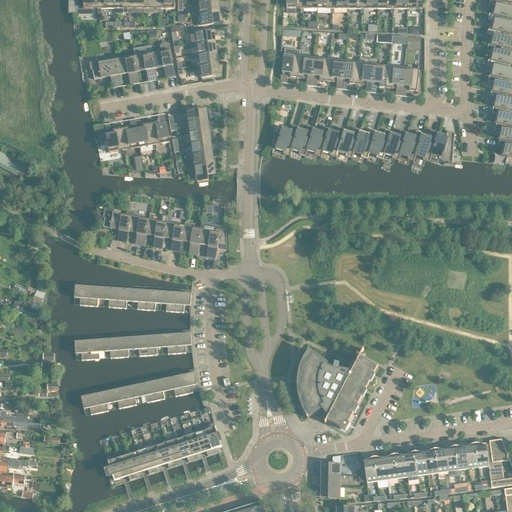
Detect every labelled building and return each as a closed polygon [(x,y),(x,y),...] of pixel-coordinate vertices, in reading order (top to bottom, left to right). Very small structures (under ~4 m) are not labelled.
[(98,13),(99,13),(99,0),(83,0),(84,0),(80,0),(80,13),(91,13),(91,9),(98,9),(98,13)] [(101,9),(114,9),(114,0),(99,0),(99,13),(101,13),(101,9)] [(128,13),(129,13),(129,0),(114,0),(114,9),(128,9),(128,13)] [(131,9),(144,9),(144,0),(129,0),(129,13),(131,13),(131,9)] [(158,13),(159,13),(159,0),(144,0),(144,9),(158,9),(158,13)] [(159,0),(159,13),(161,13),(161,9),(175,9),(174,0),(159,0)] [(300,13),(302,13),(301,0),(286,0),(287,9),(287,13),(295,13),(295,9),(300,9),(300,13)] [(304,9),(317,9),(316,0),(301,0),(302,13),(304,13),(304,9)] [(330,13),(332,13),(331,0),(316,0),(317,9),(330,9),(330,13)] [(334,9),(347,9),(346,0),(331,0),(332,13),(334,13),(334,9)] [(360,13),(362,13),(361,0),(346,0),(347,9),(360,9),(360,13)] [(364,9),(377,9),(376,0),(361,0),(362,13),(364,13),(364,9)] [(390,13),(392,13),(391,0),(376,0),(377,9),(390,9),(390,13)] [(394,9),(407,9),(406,0),(391,0),(392,13),(394,13),(394,9)] [(406,0),(407,9),(420,9),(420,13),(422,13),(422,9),(422,0),(406,0)] [(489,13),(511,18),(511,3),(497,0),(490,0),(489,5),(494,6),(492,14),(489,13)] [(199,3),(200,13),(219,12),(218,1),(199,3)] [(219,12),(200,13),(202,26),(213,25),(213,22),(219,21),(220,21),(219,12)] [(488,28),(488,29),(511,34),(511,18),(489,13),(488,20),(492,21),(491,29),(488,28)] [(184,25),(171,27),(171,33),(185,31),(184,25)] [(409,26),(408,34),(416,34),(417,26),(409,26)] [(488,44),(511,49),(511,47),(511,34),(488,29),(487,35),(491,36),(490,44),(488,44)] [(195,33),(196,44),(215,42),(213,31),(195,33)] [(407,52),(408,37),(398,37),(397,51),(407,52)] [(408,37),(407,44),(407,48),(419,49),(420,38),(408,37)] [(196,44),(198,55),(216,52),(215,42),(196,44)] [(153,49),(151,49),(155,69),(164,67),(166,69),(167,78),(174,77),(174,78),(175,78),(169,44),(160,45),(161,52),(154,53),(153,49)] [(488,59),(511,65),(511,64),(511,61),(511,49),(488,44),(487,50),(491,51),(489,59),(488,59)] [(150,54),(134,57),(137,72),(146,71),(148,72),(149,81),(156,80),(156,81),(157,81),(155,69),(151,49),(149,50),(150,54)] [(297,78),(300,51),(300,50),(285,49),(282,72),(290,73),(289,77),(297,78)] [(305,75),(312,75),(314,58),(301,57),(302,51),(300,51),(297,78),(305,79),(305,75)] [(198,55),(199,66),(218,63),(216,52),(198,55)] [(118,55),(116,56),(119,75),(120,75),(128,74),(130,75),(132,84),(138,83),(139,84),(137,72),(134,57),(119,59),(118,55)] [(319,80),(327,81),(330,55),(328,55),(327,60),(314,58),(312,75),(319,76),(319,80)] [(335,78),(342,79),(344,61),(331,60),(331,56),(330,55),(327,81),(334,82),(335,78)] [(119,75),(116,56),(110,56),(111,61),(99,63),(99,62),(98,63),(91,64),(94,80),(110,77),(112,78),(114,87),(121,86),(121,87),(122,87),(120,75),(119,75)] [(349,84),(356,85),(359,59),(358,59),(357,63),(344,61),(342,79),(349,80),(349,84)] [(365,81),(372,82),(374,65),(361,63),(361,59),(359,59),(356,85),(364,86),(365,81)] [(489,75),(511,80),(511,79),(511,80),(511,77),(511,65),(488,59),(487,66),(491,67),(490,75),(489,75)] [(379,87),(386,88),(389,62),(388,62),(387,66),(374,65),(372,82),(379,83),(379,87)] [(394,85),(402,85),(404,68),(390,67),(391,62),(389,62),(386,88),(394,89),(394,85)] [(218,63),(199,66),(201,78),(215,76),(215,73),(218,73),(219,73),(218,63)] [(404,68),(402,85),(409,86),(408,90),(417,91),(419,70),(419,65),(417,65),(417,69),(404,68)] [(493,83),(491,91),(511,95),(511,80),(489,75),(488,81),(493,83)] [(494,98),(492,107),(511,111),(511,95),(491,91),(490,91),(491,91),(490,97),(494,98)] [(496,114),(494,123),(511,126),(511,111),(492,107),(493,107),(492,113),(496,114)] [(187,111),(188,122),(207,120),(206,116),(208,116),(207,109),(205,109),(187,111)] [(207,120),(188,122),(190,133),(208,130),(208,127),(210,127),(209,120),(207,120)] [(158,122),(150,124),(155,149),(157,149),(156,145),(169,142),(166,125),(159,127),(158,122)] [(499,130),(497,139),(511,142),(511,126),(494,123),(496,123),(495,129),(499,130)] [(143,129),(136,130),(139,148),(153,145),(153,150),(155,149),(150,124),(143,125),(143,129)] [(283,153),(290,155),(299,127),(292,125),(291,130),(282,127),(280,133),(273,131),(272,145),(273,145),(273,144),(277,145),(276,149),(284,151),(283,153)] [(299,154),(305,156),(314,128),(308,126),(306,130),(299,128),(299,127),(290,155),(292,149),(299,152),(299,154)] [(314,155),(321,157),(329,128),(323,127),(322,131),(314,129),(314,128),(305,156),(307,150),(315,153),(314,155)] [(330,156),(336,158),(345,129),(339,127),(337,132),(330,129),(329,128),(321,157),(323,151),(330,153),(330,156)] [(128,128),(121,129),(125,154),(127,154),(126,150),(139,148),(136,130),(129,132),(128,128)] [(345,156),(352,158),(360,130),(354,128),(353,133),(345,130),(345,129),(336,158),(338,152),(346,154),(345,156)] [(125,154),(121,129),(113,130),(114,134),(106,136),(109,153),(123,151),(124,155),(125,154)] [(361,157),(367,159),(376,131),(370,129),(368,133),(360,131),(361,130),(360,130),(352,158),(354,152),(361,155),(361,157)] [(190,133),(191,144),(210,141),(208,130),(190,133)] [(376,158),(382,160),(391,131),(385,130),(384,134),(376,132),(376,131),(367,159),(369,153),(377,156),(376,158)] [(392,159),(398,160),(407,132),(401,130),(399,135),(391,132),(392,132),(391,131),(382,160),(383,160),(385,154),(392,156),(392,159)] [(407,159),(413,161),(422,133),(416,131),(415,136),(407,133),(407,132),(398,160),(398,161),(400,155),(408,157),(407,159)] [(438,133),(429,162),(432,154),(439,157),(439,159),(452,163),(454,133),(448,131),(446,135),(438,133)] [(423,160),(429,162),(438,133),(437,134),(431,132),(430,136),(422,134),(423,133),(422,133),(413,161),(414,161),(416,155),(423,158),(423,160)] [(511,142),(497,139),(500,140),(498,146),(503,147),(501,155),(507,157),(505,164),(511,163),(511,142)] [(191,144),(193,154),(211,152),(210,141),(191,144)] [(0,165),(17,174),(22,177),(23,175),(28,177),(34,166),(28,163),(26,166),(0,152),(0,165)] [(193,154),(195,165),(213,162),(211,152),(193,154)] [(213,162),(195,165),(196,178),(208,176),(207,173),(213,172),(214,172),(214,170),(216,169),(215,163),(213,163),(213,162)] [(132,205),(134,196),(128,195),(127,201),(125,209),(131,210),(132,205)] [(126,244),(128,232),(132,212),(126,211),(125,215),(113,213),(112,213),(105,212),(103,227),(119,230),(120,232),(119,241),(126,243),(125,244),(126,244)] [(144,247),(146,235),(149,220),(133,217),(134,213),(132,212),(128,232),(137,233),(138,235),(137,245),(143,246),(143,247),(144,247)] [(162,250),(164,238),(167,219),(168,216),(162,215),(161,222),(149,220),(146,235),(155,237),(156,239),(154,248),(161,249),(161,250),(162,250)] [(180,253),(182,242),(181,242),(184,226),(169,223),(169,219),(167,219),(164,238),(173,240),(174,242),(172,251),(179,252),(179,253),(180,253)] [(198,257),(200,245),(199,245),(203,225),(201,225),(200,229),(184,226),(181,242),(182,242),(190,243),(192,245),(190,254),(197,255),(197,256),(198,257)] [(221,228),(203,225),(199,245),(200,245),(208,246),(209,248),(208,257),(215,259),(214,260),(215,260),(217,248),(226,250),(225,234),(220,233),(221,228)] [(30,247),(28,253),(38,257),(41,251),(30,247)] [(80,306),(88,306),(90,287),(81,287),(81,289),(76,288),(76,286),(75,286),(74,298),(80,299),(80,306)] [(98,300),(103,300),(104,290),(98,290),(98,288),(90,287),(88,306),(97,307),(98,300)] [(108,308),(117,308),(119,289),(110,288),(110,291),(104,290),(103,300),(109,301),(108,308)] [(126,302),(132,302),(133,292),(127,292),(127,290),(119,289),(117,308),(126,309),(126,302)] [(137,310),(146,310),(147,291),(138,290),(138,293),(133,292),(132,302),(138,303),(137,310)] [(35,296),(42,299),(44,294),(37,291),(35,296)] [(155,304),(161,304),(161,294),(156,294),(156,292),(147,291),(146,310),(155,311),(155,304)] [(166,312),(175,312),(176,293),(167,292),(167,295),(161,294),(161,304),(166,305),(166,312)] [(176,293),(175,312),(183,313),(184,306),(190,306),(191,294),(190,294),(189,296),(185,296),(185,294),(176,293)] [(35,296),(32,303),(40,306),(42,299),(35,296)] [(16,303),(14,309),(23,312),(23,311),(34,315),(36,309),(31,307),(16,303)] [(32,303),(31,307),(36,309),(43,312),(45,307),(32,303)] [(184,334),(175,335),(177,354),(186,353),(185,346),(191,346),(190,333),(189,333),(189,336),(184,336),(184,334)] [(167,338),(161,338),(162,348),(168,347),(168,355),(177,354),(175,335),(167,335),(167,338)] [(155,336),(147,337),(148,356),(157,355),(156,348),(162,348),(161,338),(156,338),(155,336)] [(138,340),(132,340),(133,350),(139,350),(139,357),(148,356),(147,337),(138,337),(138,340)] [(127,338),(118,339),(119,358),(128,357),(128,350),(133,350),(132,340),(127,340),(127,338)] [(109,342),(104,342),(104,352),(110,352),(111,359),(119,358),(118,339),(109,340),(109,342)] [(98,340),(89,341),(91,360),(99,360),(99,352),(104,352),(104,342),(98,343),(98,340)] [(91,360),(89,341),(80,342),(80,344),(76,344),(75,342),(75,354),(81,354),(82,361),(91,360)] [(303,408),(304,411),(305,413),(306,416),(308,418),(322,408),(323,410),(321,412),(324,416),(327,414),(329,416),(325,423),(325,424),(327,420),(341,428),(345,421),(348,423),(355,409),(352,408),(356,400),(359,402),(378,366),(360,357),(364,350),(363,349),(351,372),(338,369),(339,364),(335,363),(334,368),(326,367),(327,366),(328,364),(312,352),(311,353),(312,353),(306,363),(302,362),(301,364),(300,367),(299,370),(298,373),(303,374),(302,384),(298,385),(297,388),(297,391),(297,394),(298,397),(303,396),(306,406),(303,407),(303,408)] [(188,374),(180,376),(184,395),(193,393),(191,386),(197,385),(195,373),(193,373),(194,375),(189,376),(188,374)] [(172,380),(166,381),(168,391),(174,390),(175,397),(184,395),(180,376),(171,378),(172,380)] [(160,380),(152,382),(156,401),(164,399),(163,392),(168,391),(166,381),(161,383),(160,380)] [(144,386),(138,387),(140,397),(146,396),(147,403),(156,401),(152,382),(143,384),(144,386)] [(132,386),(124,388),(128,407),(136,405),(135,398),(140,397),(138,387),(133,389),(132,386)] [(115,392),(110,394),(112,403),(118,402),(119,409),(128,407),(124,388),(115,390),(115,392)] [(104,393),(95,394),(99,413),(108,411),(107,404),(112,403),(110,394),(104,395),(104,393)] [(99,413),(95,394),(87,396),(87,398),(82,399),(82,397),(81,397),(84,409),(89,408),(91,415),(99,413)] [(0,428),(2,428),(2,424),(40,428),(40,424),(0,420),(0,428)] [(208,427),(204,428),(213,455),(218,453),(217,448),(221,447),(214,424),(207,426),(208,427)] [(203,431),(196,434),(202,453),(206,452),(208,456),(213,455),(204,428),(202,428),(203,431)] [(0,444),(10,446),(12,434),(0,432),(0,444)] [(188,433),(185,434),(194,461),(199,459),(197,454),(202,453),(196,434),(189,436),(188,433)] [(183,437),(176,440),(182,459),(187,458),(188,463),(194,461),(185,434),(182,435),(183,437)] [(169,439),(166,440),(174,467),(179,465),(178,461),(182,459),(176,440),(170,442),(169,439)] [(486,445),(488,466),(491,488),(511,485),(511,478),(504,480),(501,462),(509,461),(510,461),(501,439),(489,441),(490,445),(486,445)] [(164,444),(157,446),(163,465),(167,464),(169,469),(174,467),(166,440),(163,441),(164,444)] [(471,469),(478,468),(475,443),(465,447),(468,469),(471,469)] [(486,467),(488,466),(486,445),(475,443),(478,468),(486,467)] [(8,452),(9,446),(3,445),(3,447),(0,446),(0,458),(1,459),(2,451),(8,452)] [(149,445),(146,446),(155,473),(160,471),(159,467),(163,465),(157,446),(150,448),(149,445)] [(144,450),(137,452),(143,472),(148,470),(149,475),(155,473),(146,446),(144,447),(144,450)] [(459,476),(458,471),(455,446),(445,450),(448,472),(449,477),(459,476)] [(465,469),(468,469),(465,447),(455,446),(458,471),(465,470),(465,469)] [(34,449),(20,447),(19,453),(33,455),(34,449)] [(431,474),(438,473),(435,449),(425,453),(428,474),(431,474)] [(445,472),(448,472),(445,450),(435,449),(438,473),(445,472)] [(130,451),(127,452),(135,479),(141,478),(139,473),(143,472),(137,452),(131,454),(130,451)] [(411,477),(418,476),(414,451),(405,455),(408,477),(411,477)] [(425,475),(428,474),(425,453),(414,451),(418,476),(425,475)] [(118,458),(124,478),(128,476),(130,481),(135,479),(127,452),(124,453),(125,456),(118,458)] [(390,480),(398,479),(394,454),(384,458),(387,480),(390,480)] [(405,478),(408,477),(405,455),(394,454),(398,479),(405,478)] [(370,483),(377,482),(374,457),(364,461),(367,483),(370,482),(370,483)] [(385,480),(387,480),(384,458),(374,457),(377,482),(385,481),(385,480)] [(114,481),(124,478),(118,458),(108,461),(110,468),(106,469),(109,478),(113,477),(114,481)] [(0,472),(6,473),(7,467),(19,468),(20,461),(8,460),(7,462),(0,460),(0,472)] [(322,462),(321,475),(340,476),(340,465),(332,464),(332,463),(322,462)] [(14,475),(14,477),(0,475),(0,487),(12,489),(13,483),(24,485),(25,477),(14,475)] [(321,475),(321,486),(340,487),(340,476),(321,475)] [(340,487),(321,486),(321,496),(328,496),(328,499),(340,499),(340,487)] [(250,505),(251,511),(262,511),(259,502),(250,505)]
